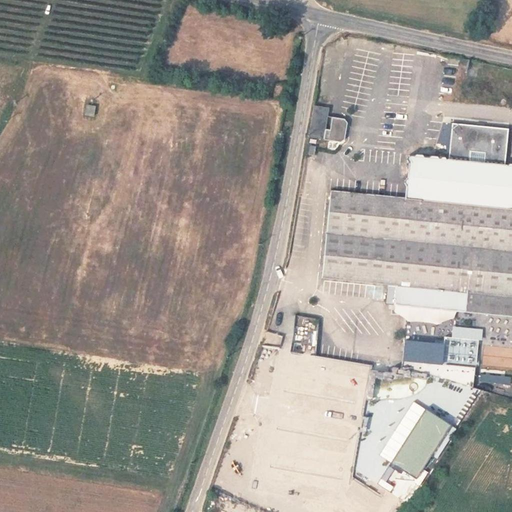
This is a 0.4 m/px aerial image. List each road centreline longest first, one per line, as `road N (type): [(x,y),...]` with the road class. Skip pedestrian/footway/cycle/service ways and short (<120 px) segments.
road 1 (tertiary): [(318,15),(273,270),(192,511)]
road 2 (unknown): [(273,270),(298,291),(385,323),(375,427),(333,511)]
road 3 (tertiary): [(511,57),(318,15)]
